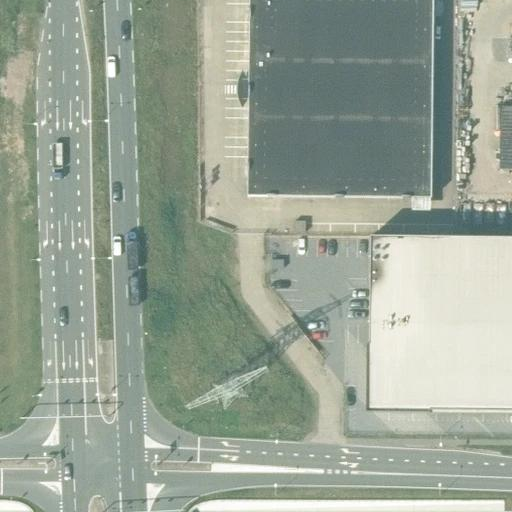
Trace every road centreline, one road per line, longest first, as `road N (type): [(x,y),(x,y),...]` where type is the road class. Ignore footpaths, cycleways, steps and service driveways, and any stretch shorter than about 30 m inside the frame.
road 1 (primary): [(131,453),(116,0)]
road 2 (primary): [(63,0),(75,453)]
road 3 (unclassified): [(511,477),(251,468)]
road 4 (unclassified): [(251,468),(198,454),(131,453)]
road 5 (unclassified): [(132,478),(199,479),(251,468)]
